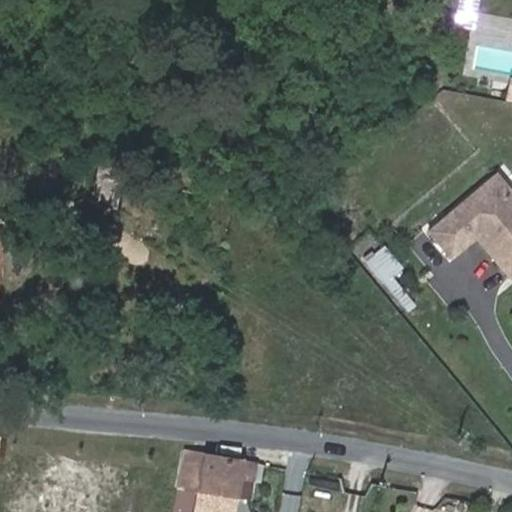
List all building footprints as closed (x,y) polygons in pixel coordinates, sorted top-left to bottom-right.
[(511,206),(503,196),(510,191),(496,173),(427,231),(449,258),(474,237),(484,228),(511,261),(511,206)] [(511,193),(510,191),(503,196),(511,206),(511,193)] [(511,275),(511,261),(484,228),(474,237),(509,278),(511,275)] [(399,267),(382,247),(367,260),(407,308),(412,304),(389,276),(399,267)] [(256,474),(258,464),(185,452),(178,489),(235,499),(239,471),(256,474)]
